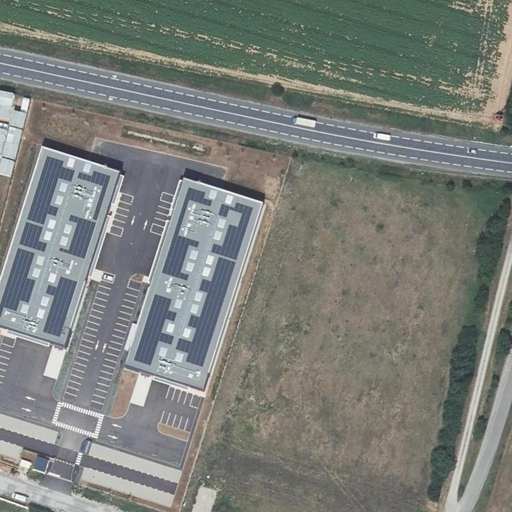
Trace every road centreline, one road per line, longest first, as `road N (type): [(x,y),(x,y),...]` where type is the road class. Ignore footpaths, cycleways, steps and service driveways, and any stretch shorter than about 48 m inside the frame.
road 1 (primary): [(511,162),(282,124),(0,63)]
road 2 (track): [(449,511),(511,247)]
road 3 (unclassified): [(458,511),(511,373)]
